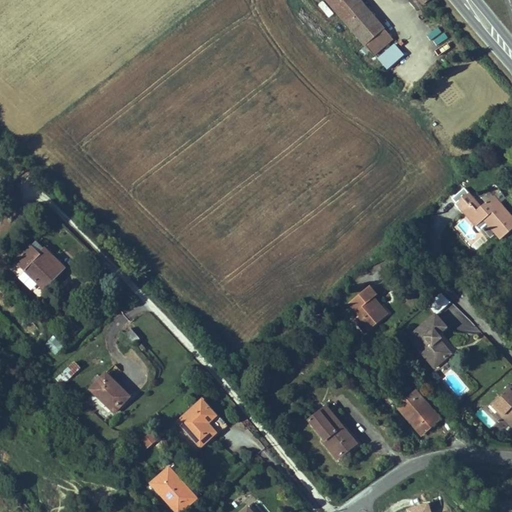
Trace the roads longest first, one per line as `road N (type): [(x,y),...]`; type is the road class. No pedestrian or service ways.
road 1 (residential): [(337,511),(136,281)]
road 2 (residential): [(347,504),(433,455),(511,457)]
road 3 (residential): [(45,197),(136,281)]
